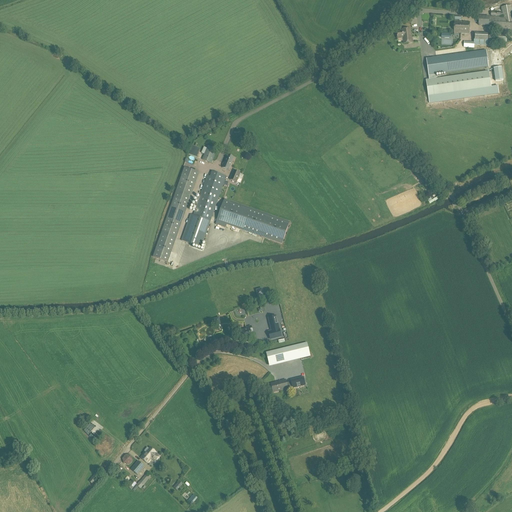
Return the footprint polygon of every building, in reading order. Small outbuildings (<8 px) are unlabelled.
[(470,0),(473,7),(476,6),(477,12),(494,7),(493,6),(499,4),(497,0),(470,0)] [(511,33),(511,7),(511,6),(501,7),(502,12),(491,11),(491,16),(479,16),(479,26),(492,26),(491,33),(511,33)] [(454,33),(469,34),(470,23),(454,22),(454,33)] [(403,38),(404,44),(412,43),(410,29),(403,30),(403,31),(397,32),(398,39),(403,38)] [(475,45),(494,46),(494,37),(488,36),(488,34),(475,34),(475,40),(474,42),(464,42),(464,48),(474,48),(475,45)] [(486,51),(427,59),(430,80),(434,80),(433,75),(488,67),(486,51)] [(426,81),(430,103),(437,102),(436,95),(491,88),(489,72),(434,80),(430,80),(426,81)] [(193,146),(189,155),(197,158),(200,149),(193,146)] [(217,150),(208,146),(203,160),(212,164),(217,150)] [(223,168),(229,170),(234,158),(228,155),(223,168)] [(185,168),(154,257),(168,262),(200,173),(185,168)] [(182,241),(202,248),(227,176),(212,171),(211,177),(208,176),(194,216),(191,215),(182,241)] [(237,182),(241,173),(234,171),(232,176),(231,180),(237,182)] [(425,177),(421,181),(424,183),(422,185),(426,189),(428,187),(430,189),(434,185),(428,179),(425,177)] [(290,222),(224,199),(216,225),(226,228),(227,225),(282,244),(290,222)] [(241,305),(234,306),(235,318),(243,317),(241,305)] [(269,333),(271,340),(281,337),(276,317),(269,319),(272,332),(269,333)] [(247,330),(240,332),(242,339),(253,336),(251,332),(253,331),(252,327),(247,328),(247,330)] [(307,343),(267,353),(270,365),(310,355),(307,343)] [(291,382),(293,387),(293,389),(306,386),(304,377),(291,380),(291,382)] [(282,381),(271,384),(274,393),(288,389),(287,383),(286,380),(282,381)] [(85,416),(80,424),(85,427),(90,418),(85,416)] [(98,432),(92,440),(96,444),(103,435),(98,432)] [(146,452),(141,458),(148,464),(151,460),(155,463),(161,456),(150,447),(149,449),(148,448),(145,451),(146,452)] [(126,455),(123,459),(124,464),(130,465),(133,461),(131,456),(126,455)] [(138,462),(131,470),(138,476),(145,467),(138,462)] [(119,465),(113,472),(118,476),(123,468),(119,465)] [(101,467),(89,481),(93,485),(105,471),(101,467)] [(140,482),(136,486),(141,489),(152,476),(148,473),(140,482)] [(133,480),(127,486),(132,490),(137,484),(133,480)] [(179,480),(173,487),(177,491),(183,484),(179,480)] [(194,495),(187,502),(192,506),(198,498),(194,495)]
